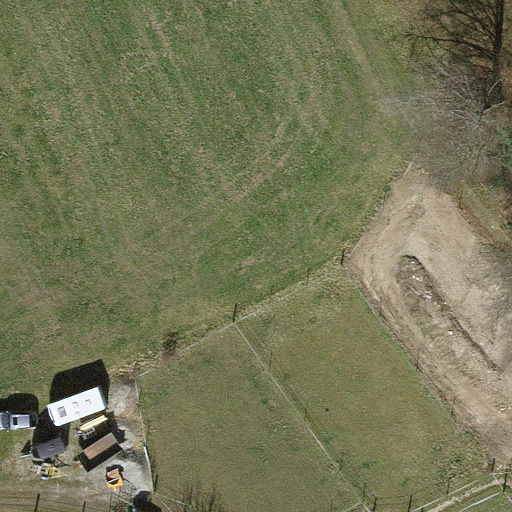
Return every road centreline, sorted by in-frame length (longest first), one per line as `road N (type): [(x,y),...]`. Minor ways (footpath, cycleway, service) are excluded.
road 1 (track): [(511,244),(421,117),(372,0)]
road 2 (track): [(0,496),(124,511)]
